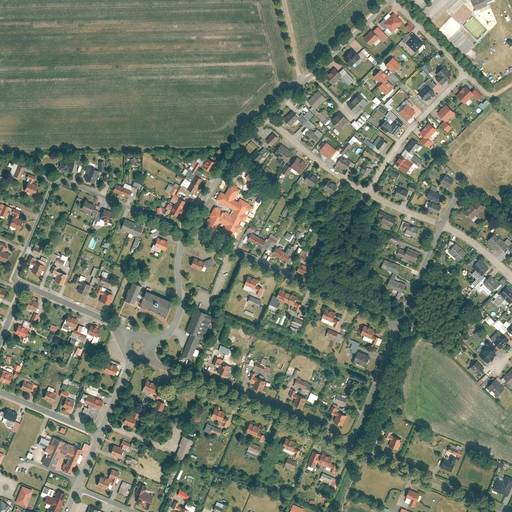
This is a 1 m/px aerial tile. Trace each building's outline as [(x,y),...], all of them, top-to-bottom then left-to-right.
[(470,0),(474,10),(484,7),(483,7),(486,6),(483,0),(470,0)] [(477,17),(482,21),(486,17),(482,12),(477,17)] [(387,29),(391,34),(402,23),(392,14),(385,21),(384,19),(378,25),(385,31),(387,29)] [(387,37),(377,27),(373,32),(383,42),(387,37)] [(363,39),(370,46),(378,38),(372,31),(363,39)] [(414,34),(405,44),(415,52),(423,43),(414,34)] [(407,35),(401,41),(404,44),(410,38),(407,35)] [(364,60),(369,55),(363,49),(358,54),(364,60)] [(343,59),(351,67),(359,59),(351,51),(343,59)] [(391,59),(384,66),(393,74),(400,66),(391,59)] [(380,63),(377,67),(382,72),(385,68),(380,63)] [(428,64),(424,67),(430,73),(434,70),(428,64)] [(436,78),(434,80),(440,86),(442,84),(450,76),(442,68),(434,77),(436,78)] [(353,80),(342,69),(338,74),(349,84),(353,80)] [(325,78),(333,85),(341,77),(333,70),(325,78)] [(372,77),(380,85),(377,87),(385,95),(392,88),(384,81),(387,78),(379,70),(372,77)] [(435,87),(427,79),(424,83),(431,90),(435,87)] [(418,94),(426,102),(434,94),(426,86),(418,94)] [(465,87),(456,97),(464,104),(473,94),(465,87)] [(481,97),(475,90),(472,93),(478,99),(481,97)] [(312,107),(309,110),(316,117),(320,113),(316,109),(325,99),(317,92),(307,102),(312,107)] [(347,106),(356,115),(367,103),(359,95),(347,106)] [(375,97),(371,101),(377,106),(380,102),(375,97)] [(392,108),(389,105),(393,101),(390,98),(383,105),(389,111),(392,108)] [(405,105),(398,112),(406,120),(414,112),(410,108),(413,106),(406,99),(403,103),(405,105)] [(479,108),(482,111),(488,104),(485,101),(479,108)] [(445,105),(437,114),(445,121),(453,113),(445,105)] [(383,106),(379,111),(384,116),(389,112),(383,106)] [(292,129),(299,122),(306,128),(310,123),(301,114),(297,118),(290,111),(282,119),(292,129)] [(389,112),(385,117),(392,122),(395,117),(389,112)] [(348,125),(345,122),(346,121),(338,113),(330,122),(337,129),(339,128),(343,131),(348,125)] [(366,118),(362,116),(357,122),(361,125),(366,118)] [(385,121),(379,129),(392,139),(400,128),(394,123),(392,126),(385,121)] [(442,121),(438,125),(445,133),(449,129),(442,121)] [(428,124),(419,133),(422,136),(418,140),(426,147),(430,143),(429,142),(437,133),(428,124)] [(309,132),(303,138),(311,145),(317,138),(309,132)] [(270,147),(277,138),(271,133),(264,142),(270,147)] [(362,136),(359,140),(371,148),(373,145),(362,136)] [(373,143),(376,145),(372,151),(378,155),(380,152),(382,153),(388,145),(382,141),(382,140),(378,137),(373,143)] [(416,152),(421,147),(411,140),(405,149),(413,155),(415,151),(416,152)] [(325,143),(318,151),(328,159),(334,151),(325,143)] [(273,154),(279,159),(276,162),(280,166),(283,162),(285,163),(292,154),(280,145),(273,154)] [(329,158),(334,163),(345,152),(339,147),(329,158)] [(256,150),(250,157),(257,163),(263,156),(256,150)] [(398,169),(397,170),(404,175),(410,165),(404,161),(405,159),(399,155),(393,165),(398,169)] [(341,157),(336,164),(344,170),(349,162),(341,157)] [(297,158),(290,167),(300,174),(306,165),(297,158)] [(202,168),(210,172),(215,163),(207,159),(202,168)] [(58,160),(55,169),(69,174),(72,165),(58,160)] [(365,161),(357,174),(364,178),(372,165),(365,161)] [(201,179),(199,178),(202,173),(196,170),(199,165),(196,163),(193,168),(190,166),(186,175),(192,178),(189,183),(185,181),(182,187),(192,193),(201,179)] [(345,169),(350,173),(354,166),(350,163),(345,169)] [(9,176),(19,180),(24,168),(13,164),(9,176)] [(88,168),(82,180),(92,184),(97,172),(88,168)] [(247,173),(245,179),(253,183),(256,178),(247,173)] [(35,187),(28,184),(30,181),(31,181),(32,177),(26,174),(24,178),(27,180),(26,184),(25,183),(22,191),(32,195),(35,187)] [(309,174),(304,181),(312,187),(318,180),(309,174)] [(443,176),(439,183),(449,189),(453,182),(443,176)] [(299,177),(291,188),(295,191),(303,180),(299,177)] [(328,181),(323,188),(331,194),(336,187),(328,181)] [(112,191),(126,197),(131,186),(124,183),(122,187),(115,184),(112,191)] [(230,215),(215,207),(204,225),(213,231),(218,222),(225,226),(222,233),(230,238),(234,231),(238,233),(241,227),(237,225),(240,220),(244,222),(247,216),(244,214),(247,209),(251,212),(254,207),(249,205),(250,204),(240,199),(239,203),(234,200),(240,190),(231,184),(225,194),(220,192),(216,200),(233,209),(230,215)] [(172,186),(169,192),(176,196),(180,190),(172,186)] [(398,186),(394,194),(404,199),(407,191),(398,186)] [(429,190),(425,198),(436,203),(440,195),(429,190)] [(326,205),(330,207),(336,197),(332,195),(326,205)] [(92,200),(81,196),(77,206),(87,211),(92,200)] [(176,217),(184,203),(172,196),(169,201),(173,203),(171,207),(166,204),(164,208),(169,211),(168,213),(176,217)] [(430,201),(426,210),(438,215),(442,207),(430,201)] [(475,201),(461,213),(469,222),(483,209),(475,201)] [(0,215),(5,217),(9,207),(0,203),(0,215)] [(281,215),(285,217),(290,205),(286,203),(281,215)] [(20,221),(14,218),(15,214),(16,215),(18,211),(11,208),(9,212),(13,213),(11,217),(7,225),(17,229),(20,221)] [(116,213),(102,208),(97,221),(110,227),(116,213)] [(380,211),(377,217),(381,219),(379,222),(391,227),(395,219),(380,211)] [(141,225),(123,218),(118,229),(137,237),(141,225)] [(407,225),(404,233),(415,237),(418,229),(407,225)] [(248,228),(241,240),(245,242),(251,230),(248,228)] [(251,233),(247,240),(260,247),(264,240),(251,233)] [(494,234),(486,241),(495,251),(503,243),(494,234)] [(269,235),(266,240),(275,244),(277,240),(269,235)] [(141,239),(136,237),(133,245),(138,247),(141,239)] [(158,237),(155,245),(165,250),(168,241),(158,237)] [(391,237),(389,241),(401,247),(403,243),(391,237)] [(497,251),(501,254),(510,243),(506,240),(497,251)] [(444,250),(449,253),(457,261),(464,253),(455,245),(449,241),(444,250)] [(41,248),(35,245),(31,252),(37,255),(41,248)] [(298,247),(293,256),(302,261),(308,252),(298,247)] [(275,248),(272,255),(286,262),(290,256),(275,248)] [(398,250),(396,255),(401,258),(400,260),(405,263),(407,259),(414,262),(417,254),(405,249),(403,252),(398,250)] [(477,257),(469,264),(480,275),(488,268),(477,257)] [(31,270),(39,274),(44,263),(36,259),(31,270)] [(192,259),(189,267),(203,273),(206,265),(192,259)] [(386,261),(384,268),(397,273),(399,266),(386,261)] [(300,263),(296,271),(306,275),(309,267),(300,263)] [(94,267),(89,277),(95,279),(100,270),(94,267)] [(474,270),(470,274),(478,282),(482,278),(474,270)] [(53,281),(62,285),(66,275),(57,271),(53,281)] [(102,276),(99,282),(108,286),(111,280),(102,276)] [(247,277),(243,285),(257,291),(255,294),(260,295),(263,288),(258,287),(258,288),(255,287),(258,281),(247,277)] [(162,311),(168,297),(142,286),(140,289),(136,287),(138,282),(130,278),(122,296),(130,300),(132,295),(137,298),(136,300),(162,311)] [(488,278),(479,286),(488,295),(496,286),(488,278)] [(497,283),(502,287),(507,282),(502,278),(497,283)] [(397,292),(394,301),(398,303),(405,285),(389,279),(386,288),(397,292)] [(76,291),(84,295),(89,284),(81,281),(76,291)] [(492,302),(497,307),(504,300),(509,304),(511,300),(511,294),(506,288),(492,302)] [(107,304),(112,292),(103,289),(98,300),(107,304)] [(279,291),(275,299),(293,307),(292,310),(296,311),(299,304),(295,303),(294,304),(292,303),(294,297),(279,291)] [(250,297),(247,305),(256,308),(259,301),(250,297)] [(271,298),(267,308),(274,311),(278,301),(271,298)] [(35,304),(26,299),(22,307),(32,311),(35,304)] [(212,316),(195,309),(186,331),(191,333),(182,354),(190,358),(199,338),(202,339),(212,316)] [(323,310),(320,318),(333,324),(332,326),(336,328),(339,321),(334,319),(334,321),(331,320),(334,314),(323,310)] [(38,313),(33,311),(27,325),(32,328),(38,313)] [(78,321),(67,316),(63,325),(74,330),(78,321)] [(489,316),(484,321),(489,326),(494,321),(489,316)] [(293,318),(291,324),(300,328),(303,322),(293,318)] [(498,320),(493,325),(500,333),(506,328),(498,320)] [(27,327),(16,322),(12,331),(23,336),(27,327)] [(99,329),(89,324),(85,332),(96,337),(99,329)] [(361,325),(358,334),(371,339),(370,342),(374,344),(377,337),(372,335),(372,337),(369,336),(372,330),(361,325)] [(329,330),(325,337),(334,342),(338,334),(329,330)] [(500,333),(492,342),(500,350),(509,341),(500,333)] [(352,341),(348,350),(354,353),(358,344),(352,341)] [(220,346),(218,351),(226,355),(229,349),(220,346)] [(479,358),(487,365),(496,355),(488,348),(479,358)] [(356,353),(352,362),(366,367),(369,358),(356,353)] [(221,364),(221,365),(217,363),(219,359),(215,358),(212,365),(216,366),(220,367),(217,373),(226,377),(230,367),(221,364)] [(267,361),(262,359),(260,363),(257,361),(254,368),(267,374),(270,368),(265,365),(267,361)] [(116,365),(107,361),(103,371),(112,374),(116,365)] [(483,369),(476,362),(467,370),(472,375),(474,373),(477,375),(483,369)] [(11,372),(21,376),(23,372),(13,367),(11,372)] [(11,372),(1,368),(0,368),(0,379),(7,382),(11,372)] [(511,370),(511,369),(503,378),(511,386),(511,384),(511,370)] [(256,379),(256,380),(252,379),(254,375),(250,373),(247,380),(251,381),(255,383),(252,389),(261,392),(265,383),(256,379)] [(480,378),(475,382),(480,387),(487,381),(488,382),(490,381),(485,375),(481,379),(480,378)] [(21,376),(17,385),(28,390),(32,381),(21,376)] [(60,389),(64,390),(68,378),(64,377),(60,389)] [(296,378),(294,385),(304,389),(307,383),(296,378)] [(493,379),(485,388),(496,397),(503,388),(493,379)] [(157,385),(146,381),(142,389),(153,394),(157,385)] [(87,387),(96,390),(98,386),(89,382),(87,387)] [(46,389),(43,397),(52,401),(55,393),(46,389)] [(296,395),(295,396),(292,395),(293,391),(290,389),(287,396),(290,398),(290,397),(294,399),(292,405),(301,409),(305,399),(296,395)] [(81,413),(95,419),(99,409),(103,399),(86,393),(83,402),(85,403),(81,413)] [(336,395),(333,402),(344,406),(346,400),(336,395)] [(66,396),(61,407),(70,411),(74,400),(66,396)] [(161,411),(163,402),(157,401),(155,409),(161,411)] [(132,407),(129,414),(136,416),(138,410),(132,407)] [(337,413),(337,414),(333,413),(335,409),(331,407),(328,414),(332,415),(336,417),(333,423),(342,426),(346,417),(337,413)] [(213,409),(209,417),(222,423),(221,426),(225,427),(228,420),(224,419),(223,420),(221,419),(223,413),(213,409)] [(5,412),(2,419),(12,423),(15,416),(5,412)] [(124,412),(120,420),(129,424),(133,415),(124,412)] [(10,432),(15,434),(18,424),(14,423),(10,432)] [(250,425),(246,434),(260,439),(258,442),(263,444),(265,437),(261,435),(260,436),(258,435),(261,429),(250,425)] [(211,427),(208,434),(218,438),(221,431),(211,427)] [(393,437),(392,438),(389,437),(390,432),(387,431),(384,438),(387,439),(391,441),(389,446),(398,450),(402,441),(393,437)] [(183,461),(192,440),(181,435),(172,456),(183,461)] [(40,438),(37,444),(45,448),(48,441),(40,438)] [(59,457),(65,459),(61,469),(71,473),(81,451),(77,449),(79,445),(73,442),(71,446),(52,438),(41,464),(53,469),(59,457)] [(287,440),(283,449),(296,454),(295,457),(299,459),(302,452),(298,450),(297,452),(295,451),(297,445),(287,440)] [(249,443),(246,450),(255,454),(258,447),(249,443)] [(112,446),(108,454),(119,459),(122,451),(112,446)] [(449,446),(447,452),(461,457),(463,451),(449,446)] [(313,468),(316,463),(327,468),(328,467),(331,468),(330,472),(334,474),(337,467),(333,465),(333,466),(329,464),(331,458),(319,453),(319,455),(312,452),(307,465),(313,468)] [(453,464),(452,463),(454,458),(449,456),(447,461),(443,460),(440,467),(450,472),(453,464)] [(286,459),(282,466),(292,470),(295,462),(286,459)] [(108,486),(112,488),(115,480),(115,481),(118,474),(109,471),(107,477),(111,479),(109,482),(99,477),(96,485),(107,490),(108,486)] [(322,474),(320,478),(328,482),(330,478),(322,474)] [(499,477),(494,488),(508,494),(511,483),(511,479),(506,477),(505,480),(499,477)] [(122,482),(117,494),(126,497),(130,486),(122,482)] [(138,495),(135,503),(148,508),(152,498),(142,495),(145,486),(138,483),(134,493),(138,495)] [(21,487),(15,503),(26,507),(32,491),(21,487)] [(179,490),(176,496),(185,499),(188,494),(179,490)] [(408,490),(403,502),(414,506),(419,495),(408,490)] [(58,511),(66,495),(56,491),(53,499),(46,496),(43,504),(51,506),(49,510),(48,510),(47,511),(58,511)] [(1,500),(0,501),(0,511),(7,511),(11,508),(1,500)] [(178,508),(177,509),(174,508),(175,504),(172,502),(169,509),(172,510),(176,511),(186,511),(187,511),(178,508)] [(215,503),(212,511),(215,511),(220,511),(223,506),(215,503)]
